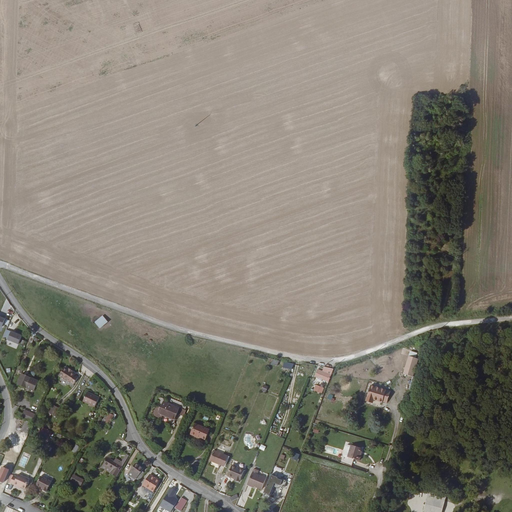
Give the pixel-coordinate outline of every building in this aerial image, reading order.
[(108,322),(102,315),(94,322),(100,328),(108,322)] [(19,343),(22,334),(11,330),(8,338),(19,343)] [(418,358),(408,355),(403,373),(412,376),(418,358)] [(291,370),(294,364),(285,361),(284,362),(282,367),(291,370)] [(329,380),(333,369),(324,366),(322,371),(317,370),(315,375),(329,380)] [(70,370),(66,368),(61,376),(71,383),(72,383),(76,383),(79,378),(76,376),(77,375),(72,372),(70,370)] [(35,392),(39,382),(22,374),(17,384),(22,386),(21,387),(27,390),(27,388),(35,392)] [(324,388),(316,384),(313,390),(321,394),(324,388)] [(390,391),(370,385),(366,399),(372,401),(373,399),(382,402),(382,401),(387,402),(390,391)] [(100,397),(88,391),(83,400),(95,406),(100,397)] [(182,412),(184,408),(183,407),(168,400),(167,401),(166,401),(167,398),(161,395),(152,411),(160,416),(162,413),(170,417),(170,416),(173,417),(174,415),(180,419),(183,413),(182,412)] [(55,416),(59,407),(52,404),(48,412),(55,416)] [(114,418),(115,415),(113,415),(107,411),(102,420),(104,421),(101,426),(107,430),(110,424),(108,424),(112,417),(114,418)] [(206,433),(211,423),(196,416),(191,427),(201,432),(202,431),(206,433)] [(31,423),(26,420),(22,429),(27,432),(31,423)] [(38,435),(49,439),(52,431),(41,427),(38,435)] [(76,442),(72,450),(77,453),(81,445),(76,442)] [(347,457),(345,464),(351,466),(354,459),(359,460),(361,455),(359,454),(360,451),(361,448),(351,444),(351,445),(347,456),(347,457)] [(223,466),(228,456),(214,450),(209,460),(223,466)] [(116,477),(129,456),(125,453),(120,461),(114,458),(112,461),(106,457),(102,464),(103,465),(101,468),(109,473),(109,474),(116,477)] [(137,479),(141,471),(143,468),(136,463),(129,473),(137,479)] [(240,479),(245,468),(233,463),(228,474),(232,476),(233,474),(235,475),(235,477),(240,479)] [(248,482),(254,485),(261,488),(266,477),(257,473),(253,471),(248,482)] [(84,478),(74,473),(70,480),(80,485),(84,478)] [(149,496),(160,479),(149,473),(142,484),(150,489),(146,495),(149,496)] [(278,476),(271,473),(263,491),(270,494),(275,482),(275,483),(276,484),(276,485),(277,485),(278,485),(279,485),(279,484),(284,486),(287,480),(282,478),(282,479),(277,477),(278,476)] [(28,490),(31,483),(27,481),(21,478),(17,476),(13,484),(16,485),(17,484),(24,488),(28,490)] [(41,476),(36,484),(40,486),(43,488),(42,489),(44,490),(46,491),(52,481),(41,476)] [(439,508),(444,490),(428,486),(423,503),(439,508)] [(180,511),(188,502),(182,498),(175,509),(180,511)]
